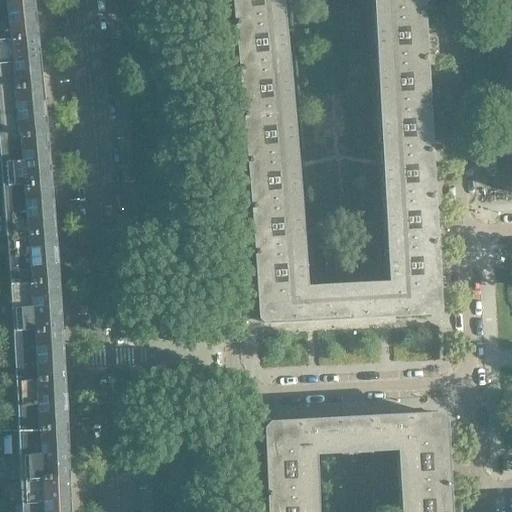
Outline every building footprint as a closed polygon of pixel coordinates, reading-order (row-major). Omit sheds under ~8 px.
[(0,0),(0,15),(31,13),(29,0),(0,0)] [(278,19),(276,0),(231,0),(232,0),(230,2),(231,7),(233,9),(234,23),(278,19)] [(419,13),(418,0),(374,0),(375,15),(419,13)] [(0,40),(33,37),(31,13),(0,15),(0,40)] [(422,59),(419,13),(375,15),(378,61),(422,59)] [(283,65),(279,29),(278,19),(234,23),(237,46),(235,48),(235,53),(237,54),(239,69),(283,65)] [(0,65),(36,61),(33,37),(0,40),(0,65)] [(424,105),(422,59),(378,61),(380,107),(424,105)] [(0,89),(38,86),(36,61),(0,65),(0,89)] [(287,111),(284,75),(283,65),(239,69),(241,92),(239,94),(240,99),(242,100),(243,115),(287,111)] [(0,114),(40,110),(38,86),(0,89),(0,114)] [(427,151),(424,105),(380,107),(383,153),(427,151)] [(42,135),(41,117),(40,110),(0,114),(0,135),(0,139),(42,135)] [(291,157),(287,111),(243,115),(245,138),(243,139),(244,145),(246,146),(247,161),(291,157)] [(45,159),(42,135),(0,139),(3,163),(45,159)] [(429,197),(427,151),(383,153),(385,199),(429,197)] [(295,203),(293,179),(291,157),(247,161),(249,184),(247,185),(247,190),(250,192),(251,206),(295,203)] [(47,183),(45,159),(3,163),(5,187),(47,183)] [(49,207),(47,183),(5,187),(7,212),(49,207)] [(432,243),(429,197),(385,199),(388,245),(432,243)] [(298,249),(295,213),(295,203),(251,206),(252,229),(251,231),(251,236),(253,238),(254,252),(298,249)] [(51,232),(49,207),(7,212),(8,236),(51,232)] [(54,281),(51,232),(8,236),(11,266),(12,285),(54,281)] [(434,289),(432,243),(388,245),(390,280),(405,279),(406,285),(407,285),(408,290),(434,289)] [(301,291),(298,255),(298,249),(254,252),(257,287),(257,298),(285,296),(285,292),(301,291)] [(350,268),(349,253),(338,253),(339,268),(350,268)] [(435,308),(434,289),(408,290),(407,285),(406,285),(405,279),(390,280),(390,286),(361,288),(361,287),(345,288),(347,317),(431,313),(435,308)] [(57,329),(54,281),(12,285),(15,333),(57,329)] [(347,317),(345,288),(330,289),(306,291),(307,319),(347,317)] [(307,319),(306,291),(301,291),(285,292),(285,296),(257,298),(258,318),(263,322),(307,319)] [(60,378),(59,354),(57,329),(15,333),(18,382),(60,378)] [(62,427),(61,402),(61,396),(60,378),(18,382),(19,398),(20,431),(62,427)] [(442,439),(441,419),(437,415),(352,420),(354,449),(398,446),(399,446),(399,441),(442,439)] [(354,449),(352,420),(268,425),(264,429),(265,449),(295,448),(308,447),(308,451),(354,449)] [(64,451),(62,427),(20,431),(21,455),(64,451)] [(445,485),(442,439),(399,441),(399,446),(398,446),(400,487),(445,485)] [(310,492),(308,451),(308,447),(295,448),(265,449),(267,494),(310,492)] [(65,476),(64,460),(64,451),(21,455),(22,462),(22,480),(65,476)] [(66,500),(65,476),(22,480),(23,504),(66,500)] [(446,511),(445,485),(400,487),(401,511),(446,511)] [(310,511),(310,492),(267,494),(267,511),(310,511)] [(66,511),(66,500),(23,504),(23,511),(66,511)]
